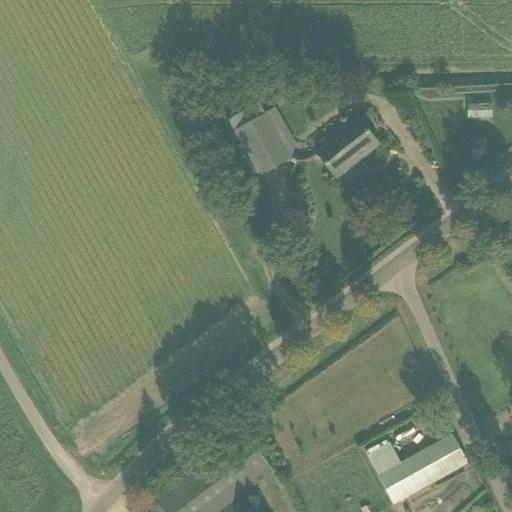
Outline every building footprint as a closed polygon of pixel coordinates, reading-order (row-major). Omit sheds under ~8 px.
[(234,132),(250,160),(260,177),(291,160),(265,114),(234,132)] [(316,152),(324,163),(337,179),(379,146),(358,119),(316,152)] [(155,501),(163,511),(219,511),(273,472),(244,434),(155,501)] [(452,437),(400,466),(389,446),(368,457),(395,505),(468,465),(452,437)] [(146,507),(149,511),(162,511),(155,501),(146,507)]
